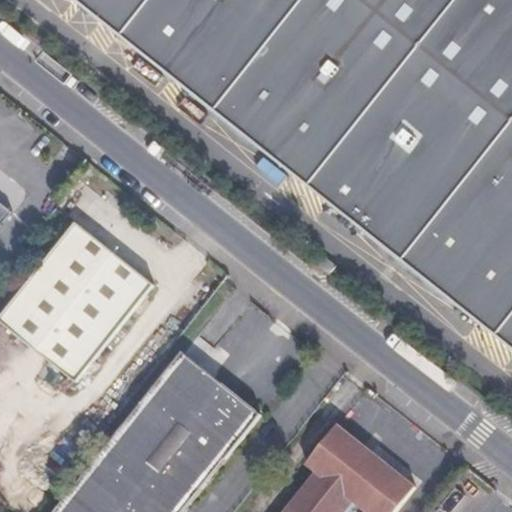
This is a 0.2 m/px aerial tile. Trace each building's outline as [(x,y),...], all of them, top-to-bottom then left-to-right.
[(511,0),(78,0),(219,113),(348,218),(511,347),(511,0)] [(0,227),(10,215),(0,206),(0,227)] [(73,225),(0,321),(0,326),(77,386),(153,289),(73,225)] [(52,511),(182,511),(257,419),(178,355),(52,511)] [(288,511),(349,511),(356,503),(366,511),(397,511),(420,485),(344,425),(312,465),(320,471),(288,511)]
